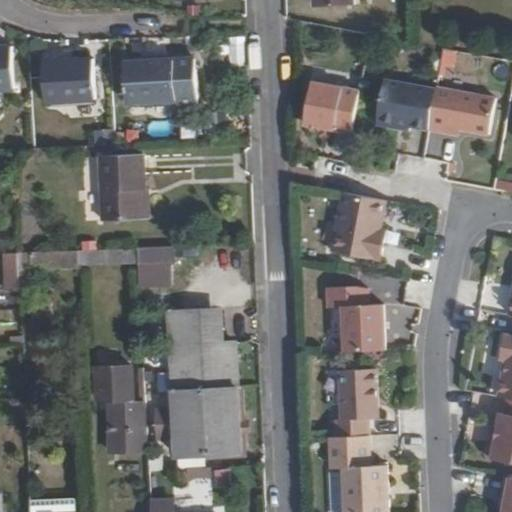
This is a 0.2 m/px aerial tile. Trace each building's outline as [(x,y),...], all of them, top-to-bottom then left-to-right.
[(0,89),(16,89),(14,47),(0,47),(0,89)] [(197,69),(196,59),(174,61),(175,71),(197,69)] [(97,100),(95,61),(47,63),(49,102),(97,100)] [(199,106),(197,69),(175,71),(174,61),(126,63),(128,103),(178,100),(178,107),(199,106)] [(344,78),(314,71),(305,114),(335,120),(344,78)] [(429,125),(437,88),(388,76),(378,116),(401,121),(401,119),(412,121),(429,125)] [(437,88),(429,125),(445,128),(446,123),(489,132),(496,100),(438,86),(437,88)] [(460,126),(446,123),(445,128),(459,132),(460,126)] [(145,153),(100,156),(104,220),(148,219),(146,190),(147,190),(145,153)] [(44,156),(45,170),(64,169),(64,155),(44,156)] [(390,201),(347,192),(335,251),(384,261),(390,230),(384,229),(390,201)] [(175,246),(138,248),(139,261),(139,263),(176,261),(175,246)] [(138,248),(79,250),(80,264),(139,261),(138,248)] [(80,264),(79,250),(31,252),(32,268),(80,266),(80,264)] [(5,253),(7,288),(30,287),(29,252),(5,253)] [(348,347),(389,346),(388,301),(373,301),(374,285),(362,282),(333,282),(333,302),(348,302),(348,347)] [(194,309),(170,311),(175,408),(157,409),(159,439),(177,438),(178,457),(244,453),(238,342),(229,343),(228,325),(224,325),(224,343),(213,343),(213,325),(203,326),(201,296),(193,296),(194,309)] [(224,343),(224,325),(223,308),(215,308),(214,296),(201,296),(203,326),(213,325),(213,343),(224,343)] [(500,396),(511,398),(511,335),(507,334),(502,359),(507,360),(500,396)] [(133,362),(96,367),(98,400),(109,400),(110,428),(109,452),(149,453),(146,400),(135,400),(133,362)] [(342,415),(342,432),(374,432),(373,415),(383,415),(383,365),(347,366),(348,415),(342,415)] [(511,462),(511,399),(508,399),(505,414),(496,413),(493,428),(499,429),(497,437),(497,439),(493,439),(488,443),(486,452),(490,458),(511,462)] [(387,511),(389,461),(373,461),(374,432),(342,432),(335,432),(335,460),(347,460),(345,511),(387,511)] [(511,511),(511,478),(505,477),(502,495),(507,496),(504,509),(503,511),(511,511)] [(174,511),(174,499),(151,500),(151,511),(174,511)]
